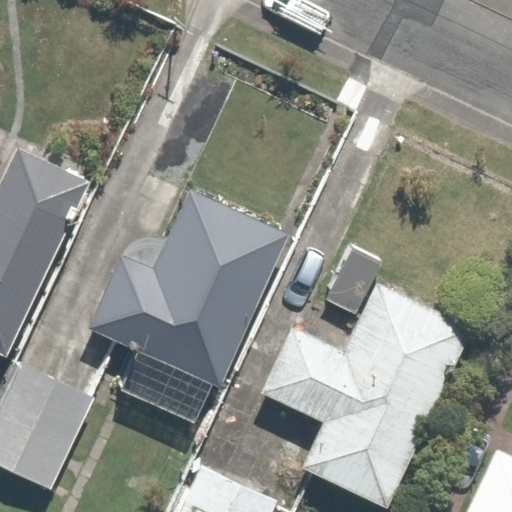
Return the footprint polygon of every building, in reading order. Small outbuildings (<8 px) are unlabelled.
[(0,346),(21,356),(109,174),(23,132),(0,179),(0,346)] [(229,386),(299,225),(189,176),(154,255),(129,245),(94,326),(229,386)] [(394,511),(395,511),(484,329),(376,277),(344,342),(294,317),(260,386),(327,419),(303,468),(394,511)] [(100,391),(31,353),(0,408),(0,460),(47,487),(100,391)] [(511,511),(511,440),(504,437),(470,511),(511,511)] [(281,511),(290,497),(207,452),(173,511),(281,511)]
